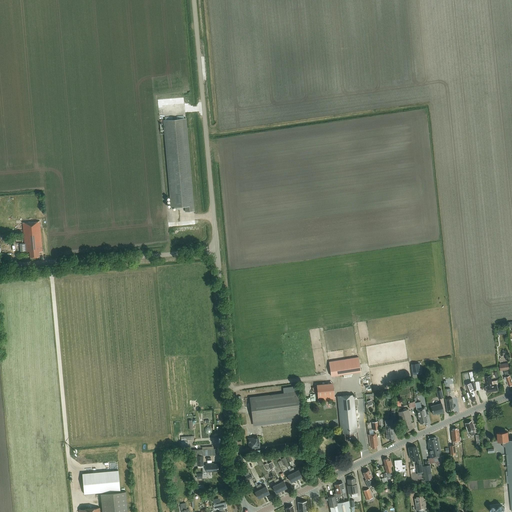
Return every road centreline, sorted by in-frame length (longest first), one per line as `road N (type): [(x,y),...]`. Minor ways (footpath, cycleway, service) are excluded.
road 1 (unclassified): [(247,511),(237,488),(216,249)]
road 2 (unclassified): [(216,249),(193,0)]
road 3 (tertiary): [(511,395),(311,487)]
road 4 (unclassified): [(0,270),(216,249)]
